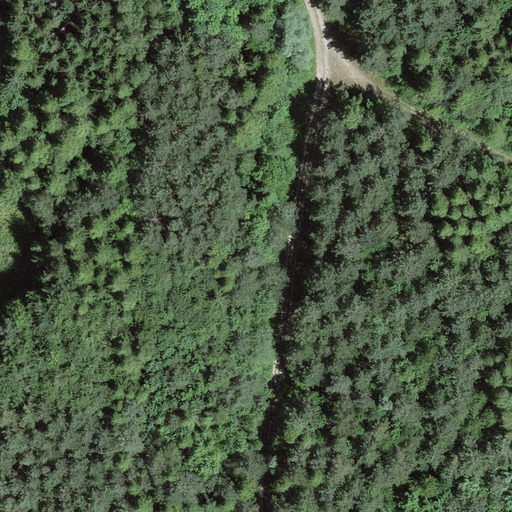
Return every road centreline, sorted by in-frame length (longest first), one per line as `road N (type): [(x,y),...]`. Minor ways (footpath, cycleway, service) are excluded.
road 1 (track): [(263,511),(288,376),(326,43)]
road 2 (track): [(326,43),(511,155)]
